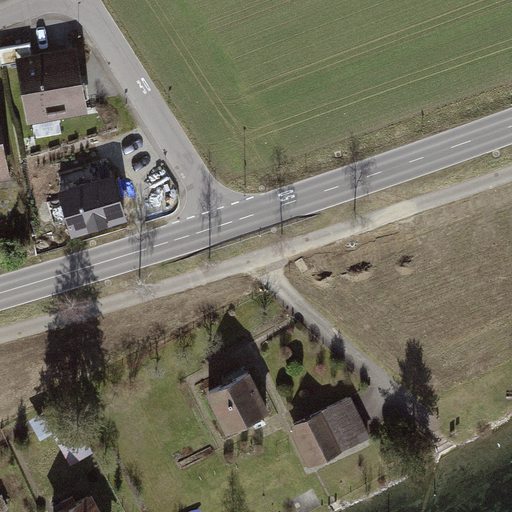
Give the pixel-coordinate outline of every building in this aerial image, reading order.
[(71,48),(16,59),(29,122),(83,111),(71,48)] [(0,122),(0,174),(9,173),(0,122)] [(109,169),(56,184),(69,230),(122,215),(109,169)] [(244,368),(200,386),(219,432),(263,414),(244,368)] [(348,396),(288,425),(312,473),(371,444),(348,396)] [(97,511),(85,488),(41,511),(97,511)]
